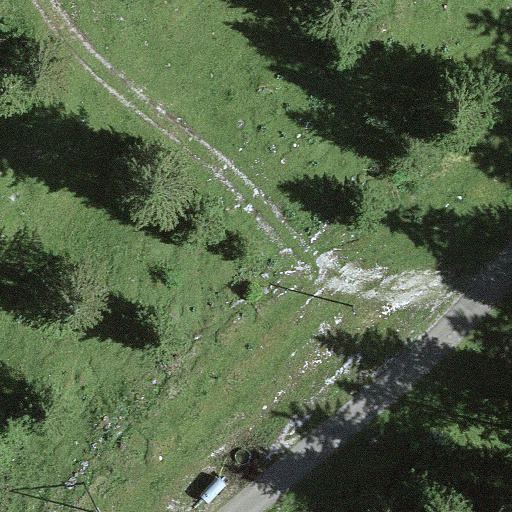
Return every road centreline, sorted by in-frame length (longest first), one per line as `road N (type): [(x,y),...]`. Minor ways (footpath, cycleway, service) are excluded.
road 1 (track): [(107,0),(220,132),(355,234),(434,248),(511,249)]
road 2 (unclassified): [(511,265),(486,299),(248,511)]
